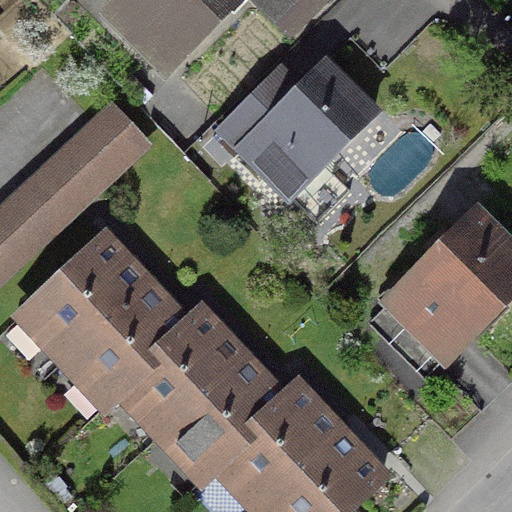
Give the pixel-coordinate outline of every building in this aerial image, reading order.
[(229,0),(122,0),(105,19),(158,71),(229,0)] [(286,37),(323,0),(272,0),(261,12),(286,37)] [(369,119),(318,68),(282,105),(261,85),(216,130),(236,150),(235,152),(295,211),(328,177),(319,168),(369,119)] [(0,218),(0,273),(139,144),(111,114),(0,218)] [(511,288),(511,262),(471,221),(449,243),(439,233),(421,251),(431,261),(365,327),(420,381),(511,288)] [(278,403),(270,394),(209,329),(196,315),(182,329),(175,322),(108,249),(100,241),(19,316),(104,407),(119,393),(201,481),(215,467),(256,511),(342,511),(377,480),(368,470),(305,402),(293,389),(278,403)]
